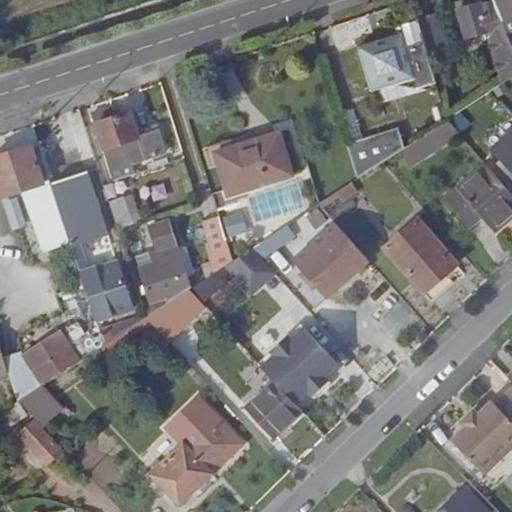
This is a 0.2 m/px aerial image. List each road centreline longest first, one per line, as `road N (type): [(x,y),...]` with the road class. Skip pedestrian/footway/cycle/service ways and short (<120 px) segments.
road 1 (residential): [(511,294),(287,511)]
road 2 (secondary): [(291,0),(0,95)]
